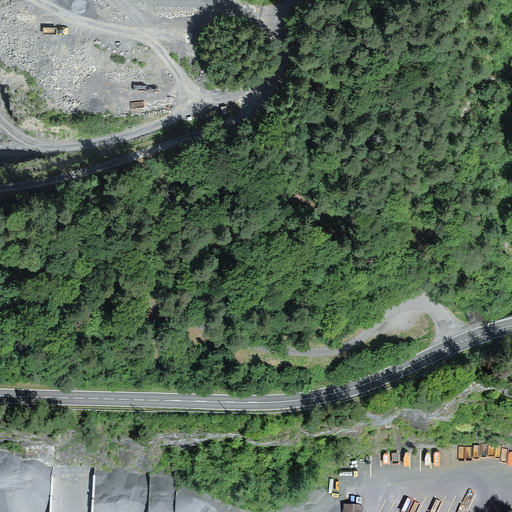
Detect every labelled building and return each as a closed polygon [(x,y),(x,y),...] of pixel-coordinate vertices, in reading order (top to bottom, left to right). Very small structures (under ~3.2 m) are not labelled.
[(469,323),(483,317),(478,306),(465,311),(469,323)] [(449,459),(488,458),(487,443),(449,445),(449,459)] [(175,511),(177,473),(150,473),(148,511),(175,511)] [(382,511),(394,511),(398,504),(388,499),(382,511)] [(360,511),(361,504),(342,503),(341,511),(360,511)]
